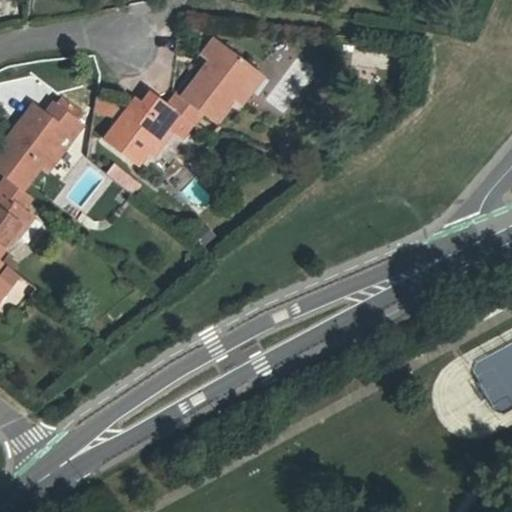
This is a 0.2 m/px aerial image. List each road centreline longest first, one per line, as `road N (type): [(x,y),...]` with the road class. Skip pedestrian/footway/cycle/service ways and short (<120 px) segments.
road 1 (tertiary): [(462,251),(216,357),(55,471)]
road 2 (tertiary): [(55,471),(462,251)]
road 3 (residential): [(0,42),(149,28),(175,0)]
